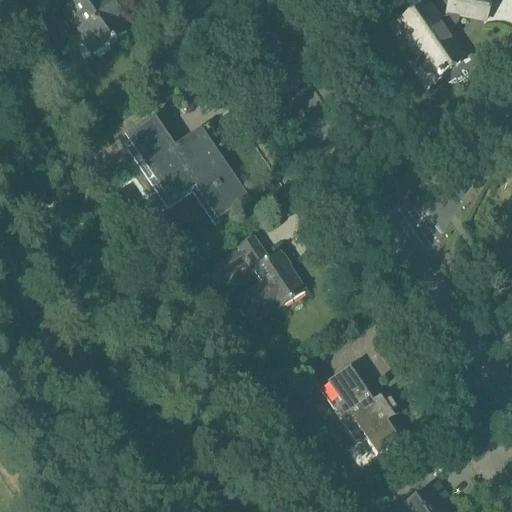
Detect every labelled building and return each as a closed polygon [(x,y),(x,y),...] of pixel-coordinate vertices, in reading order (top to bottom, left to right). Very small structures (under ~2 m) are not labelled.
[(104,5),(100,0),(86,0),(65,15),(94,58),(125,37),(114,21),(117,19),(107,3),(104,5)] [(441,26),(428,7),(398,28),(410,46),(408,47),(420,64),(416,67),(425,81),(429,78),(432,83),(462,63),(443,35),(458,25),(458,21),(483,26),(487,6),(459,0),(445,0),(442,18),(450,19),(441,26)] [(5,33),(13,46),(23,39),(14,26),(5,33)] [(243,203),(198,138),(171,156),(151,125),(126,142),(170,206),(194,189),(216,222),(243,203)] [(238,254),(213,271),(220,283),(245,266),(252,275),(251,276),(260,290),(236,306),(251,327),(273,311),(276,315),(303,297),(286,271),(287,269),(281,260),(280,262),(277,258),(267,264),(253,243),(237,253),(238,254)] [(366,385),(355,369),(319,393),(355,446),(362,441),(376,461),(393,449),(394,451),(399,447),(398,446),(405,441),(391,421),(398,416),(385,398),(378,402),(369,390),(371,388),(368,383),(366,385)] [(300,399),(316,388),(308,376),(292,387),(300,399)] [(444,502),(436,489),(401,511),(441,511),(438,506),(444,502)]
